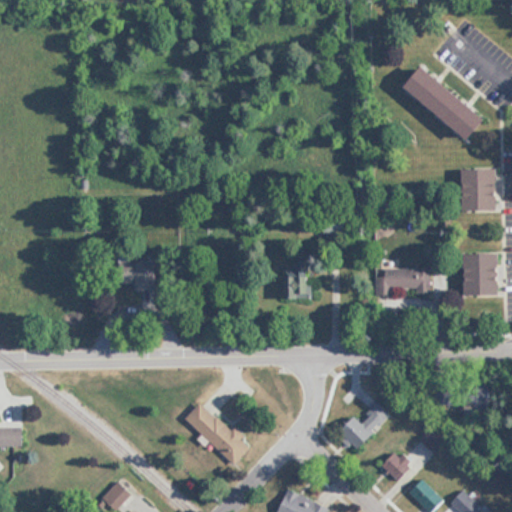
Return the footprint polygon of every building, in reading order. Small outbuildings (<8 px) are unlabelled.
[(475,139),(491,118),(425,66),(409,87),(475,139)] [(500,169),(466,169),(466,210),(500,210),(500,169)] [(501,254),(466,254),(466,294),(501,294),(501,254)] [(308,260),(293,260),(293,270),(285,270),(285,299),(308,299),(308,260)] [(158,261),(120,261),(120,283),(139,283),(139,290),(158,290),(158,261)] [(377,268),(377,298),(433,298),(433,268),(377,268)] [(453,381),(434,390),(442,406),(461,397),(453,381)] [(252,447),(204,400),(187,417),(235,465),(252,447)] [(342,430),(360,448),(392,415),(379,402),(361,420),(357,415),(342,430)] [(0,445),(25,445),(25,425),(0,425),(0,445)] [(447,441),(436,426),(422,436),(433,451),(447,441)] [(395,482),(417,468),(405,449),(383,463),(395,482)] [(423,477),(410,491),(430,511),(433,511),(445,500),(423,477)] [(133,491),(119,480),(104,498),(119,510),(133,491)] [(277,511),(328,511),(331,505),(287,488),(277,511)] [(489,511),(464,489),(451,503),(460,511),(489,511)]
